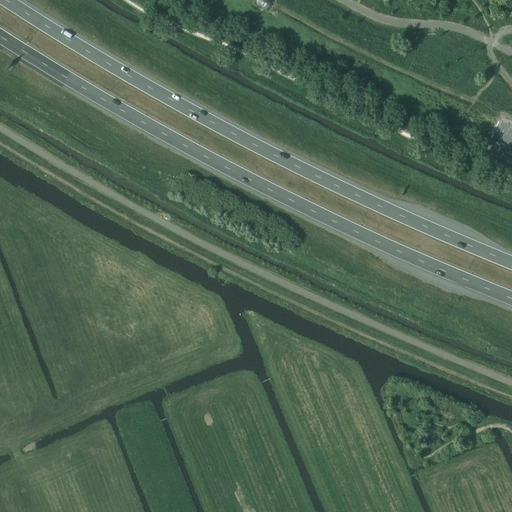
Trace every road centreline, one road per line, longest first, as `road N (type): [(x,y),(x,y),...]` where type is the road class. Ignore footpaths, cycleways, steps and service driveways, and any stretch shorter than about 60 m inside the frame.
road 1 (trunk): [(0,36),(249,179),(511,297)]
road 2 (trunk): [(511,265),(176,103),(4,0)]
road 3 (track): [(127,0),(156,20),(511,168)]
